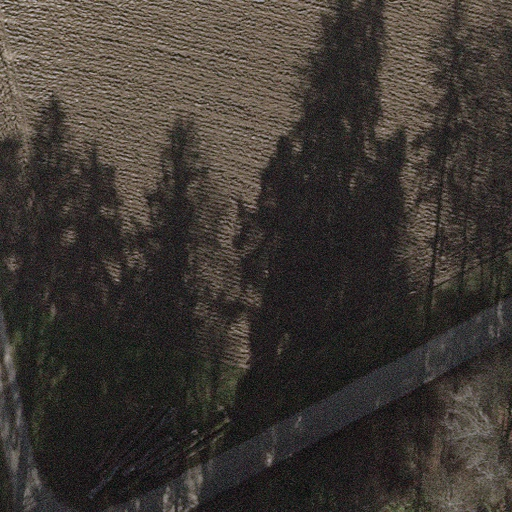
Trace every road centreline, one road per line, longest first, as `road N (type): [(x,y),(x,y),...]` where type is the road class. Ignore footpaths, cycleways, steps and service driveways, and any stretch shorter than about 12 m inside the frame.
road 1 (track): [(511,325),(147,511)]
road 2 (track): [(0,377),(28,511)]
